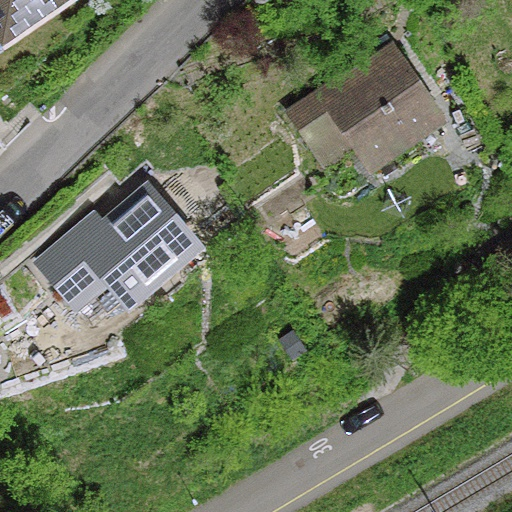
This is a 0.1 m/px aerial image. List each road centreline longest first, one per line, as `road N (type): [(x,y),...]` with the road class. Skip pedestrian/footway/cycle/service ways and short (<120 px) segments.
road 1 (residential): [(200,511),(511,330)]
road 2 (residential): [(0,177),(190,0)]
